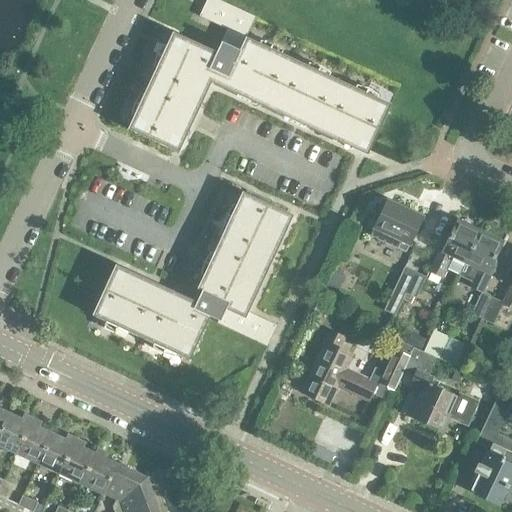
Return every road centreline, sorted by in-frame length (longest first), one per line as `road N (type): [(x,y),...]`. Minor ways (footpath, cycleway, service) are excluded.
road 1 (tertiary): [(353,511),(0,344)]
road 2 (residential): [(0,284),(134,0)]
road 3 (residential): [(511,185),(460,160),(511,50)]
